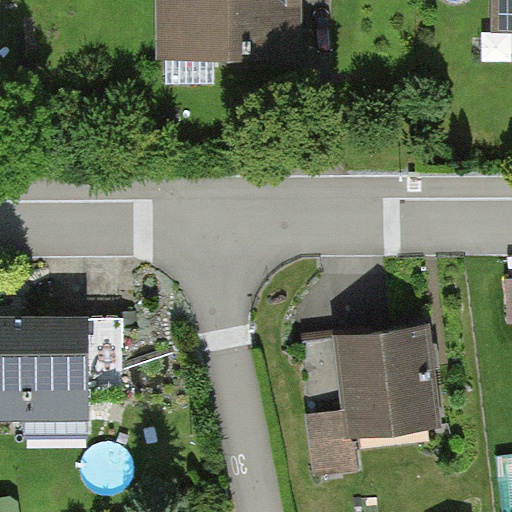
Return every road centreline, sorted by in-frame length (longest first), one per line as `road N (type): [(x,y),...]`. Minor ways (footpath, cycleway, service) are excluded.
road 1 (residential): [(511,225),(195,231)]
road 2 (residential): [(195,231),(256,511)]
road 3 (residential): [(195,231),(0,233)]
